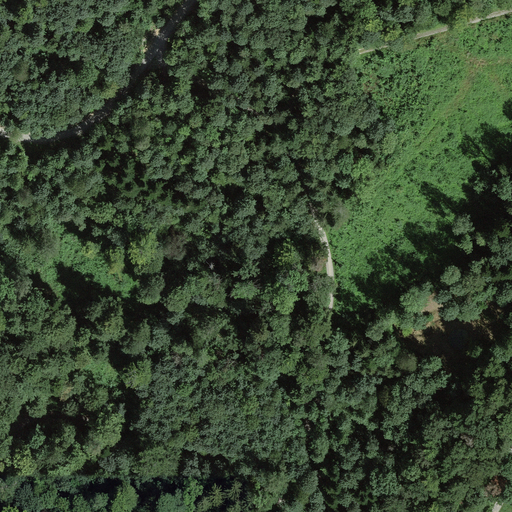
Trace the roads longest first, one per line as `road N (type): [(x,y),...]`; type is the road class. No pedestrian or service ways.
road 1 (track): [(323,511),(308,424),(331,295),(329,255),(288,138),(266,115),(147,56)]
road 2 (track): [(291,511),(237,453),(50,416),(16,421),(0,447)]
road 3 (track): [(278,125),(297,87),(347,53),(511,14)]
road 4 (track): [(147,56),(110,105),(86,121),(60,134),(0,130)]
